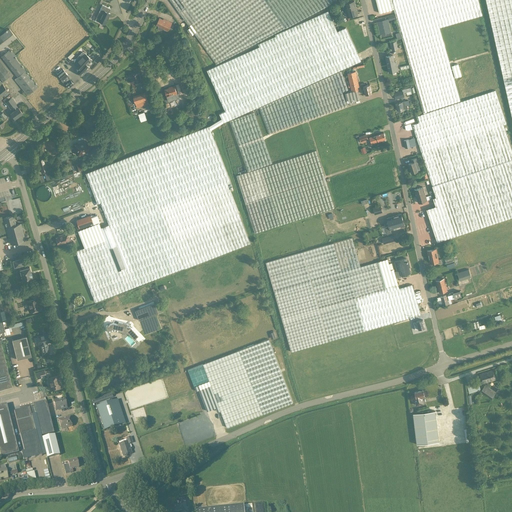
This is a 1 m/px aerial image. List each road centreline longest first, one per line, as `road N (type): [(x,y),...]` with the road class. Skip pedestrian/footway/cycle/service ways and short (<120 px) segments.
road 1 (unclassified): [(444,365),(361,0)]
road 2 (unclassified): [(103,482),(301,406),(437,367)]
road 3 (tertiary): [(103,482),(7,150)]
road 4 (secondary): [(7,150),(111,62),(148,0)]
